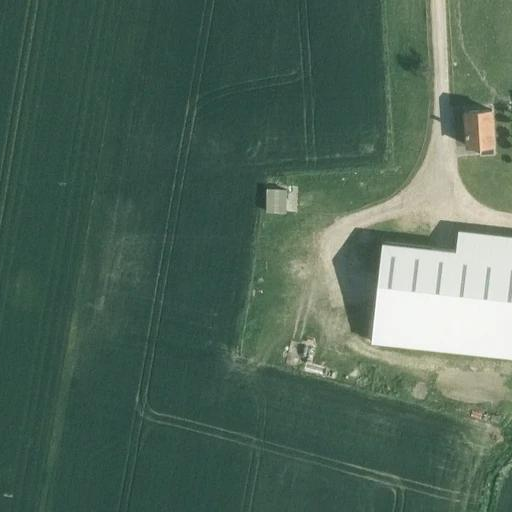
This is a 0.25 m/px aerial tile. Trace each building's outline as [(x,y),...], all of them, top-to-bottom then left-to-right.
[(479,155),(493,154),(491,110),(464,111),(466,146),(479,145),(479,155)] [(286,213),(286,190),(266,190),(266,213),(286,213)] [(118,237),(115,281),(160,285),(166,203),(138,201),(135,238),(118,237)] [(375,316),(372,342),(511,357),(511,258),(383,244),(375,316)] [(214,334),(209,355),(221,358),(225,337),(214,334)]
